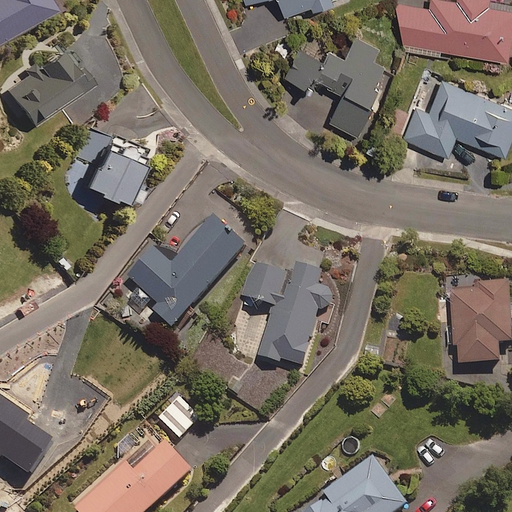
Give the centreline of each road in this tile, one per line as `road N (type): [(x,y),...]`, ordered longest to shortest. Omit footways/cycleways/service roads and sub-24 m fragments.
road 1 (residential): [(274,162),(346,198),(511,222)]
road 2 (residential): [(193,0),(274,162)]
